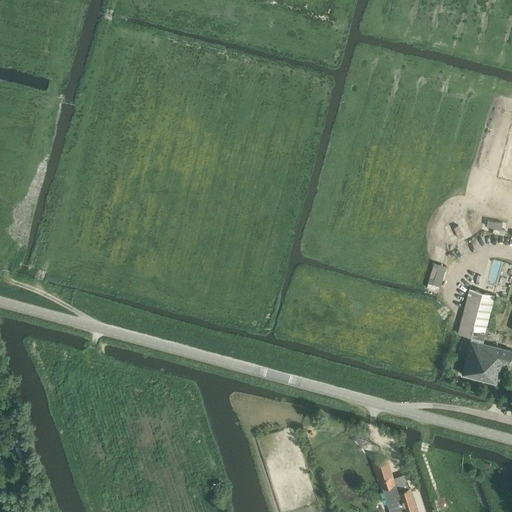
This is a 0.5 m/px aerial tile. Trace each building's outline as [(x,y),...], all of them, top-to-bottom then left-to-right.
[(496,231),(511,233),(511,228),(501,227),(502,220),(497,219),(496,231)] [(439,290),(446,266),(439,264),(438,268),(433,266),(427,287),(439,290)] [(461,374),(462,374),(479,378),(481,369),(489,371),(496,346),(492,345),(491,347),(484,345),(485,343),(482,342),(495,295),(469,288),(457,334),(471,337),(462,373),(461,374)] [(496,383),(496,382),(501,360),(509,362),(511,350),(496,346),(489,371),(481,369),(479,378),(495,382),(495,383),(496,383)] [(418,511),(410,487),(396,491),(391,474),(386,458),(375,462),(380,477),(385,491),(389,490),(393,502),(389,503),(391,511),(418,511)]
